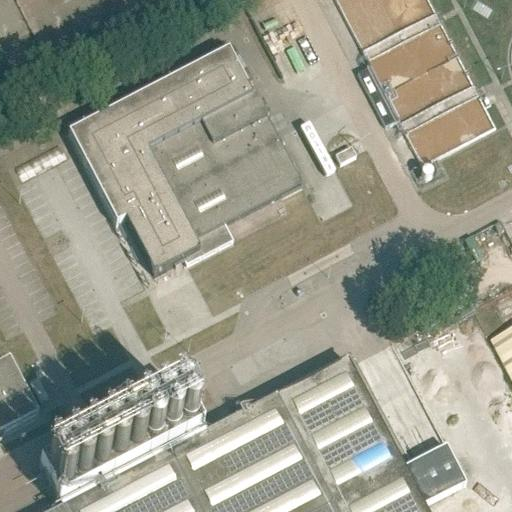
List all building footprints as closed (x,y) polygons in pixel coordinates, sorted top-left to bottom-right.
[(206,8),(201,0),(171,0),(182,20),(206,8)] [(230,59),(228,54),(69,139),(117,230),(126,226),(155,281),(185,265),(188,270),(234,246),(226,230),(303,189),(255,99),(252,100),(246,89),(254,85),(238,55),(230,59)] [(386,130),(395,125),(367,72),(358,77),(386,130)] [(393,309),(437,287),(428,270),(385,293),(393,309)] [(511,323),(488,335),(511,386),(511,323)] [(0,433),(1,433),(4,439),(37,421),(8,366),(0,369),(0,433)] [(64,511),(421,511),(420,510),(464,487),(445,450),(401,473),(346,366),(276,402),(155,465),(134,424),(43,471),(64,511)]
